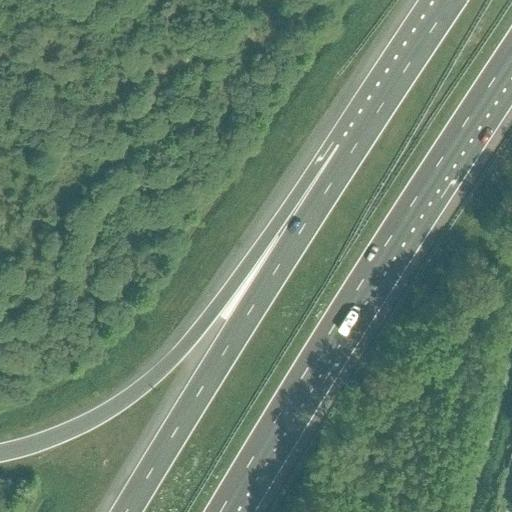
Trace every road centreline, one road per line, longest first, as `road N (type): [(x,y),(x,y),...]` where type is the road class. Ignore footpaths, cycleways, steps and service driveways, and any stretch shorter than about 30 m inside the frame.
road 1 (motorway): [(222,511),(511,49)]
road 2 (motorway): [(351,148),(145,383),(76,425),(0,450)]
road 3 (motorway): [(351,148),(123,511)]
road 4 (motorway): [(450,0),(351,148)]
